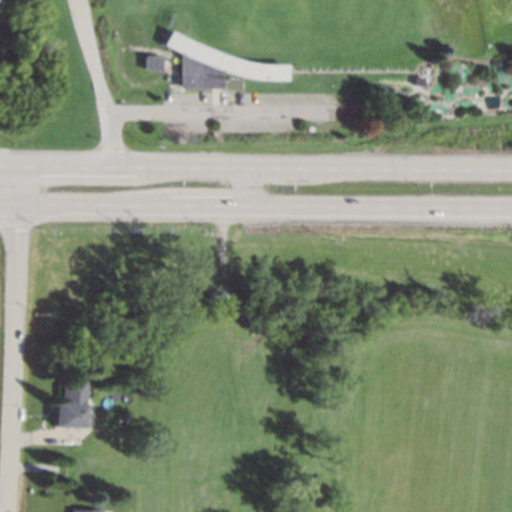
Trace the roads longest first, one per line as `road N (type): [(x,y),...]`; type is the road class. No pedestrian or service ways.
road 1 (secondary): [(0,208),(511,212)]
road 2 (secondary): [(511,169),(0,166)]
road 3 (residential): [(14,167),(6,511)]
